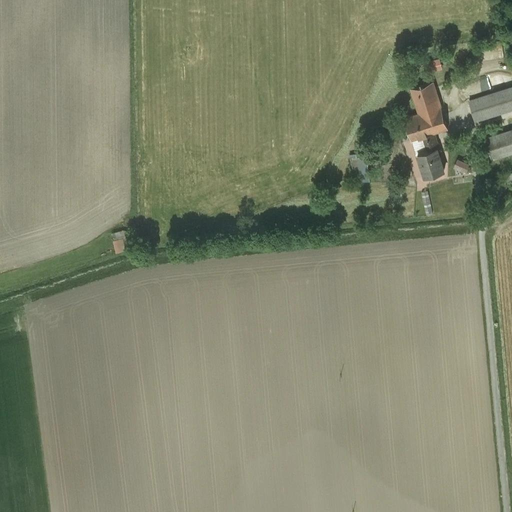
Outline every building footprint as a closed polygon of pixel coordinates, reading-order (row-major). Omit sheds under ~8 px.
[(489,12),(492,34),(503,33),(500,10),(489,12)] [(439,57),(426,61),(429,72),(442,69),(439,57)] [(418,113),(405,117),(412,140),(448,129),(434,81),(410,88),(418,113)] [(511,85),(469,99),(476,120),(511,109),(511,85)] [(511,128),(485,137),(491,159),(511,152),(511,128)] [(438,147),(417,153),(425,177),(446,171),(438,147)] [(457,158),(454,167),(466,172),(469,163),(457,158)] [(371,162),(357,163),(358,179),(372,179),(371,162)] [(122,238),(113,240),(116,253),(125,251),(122,238)]
